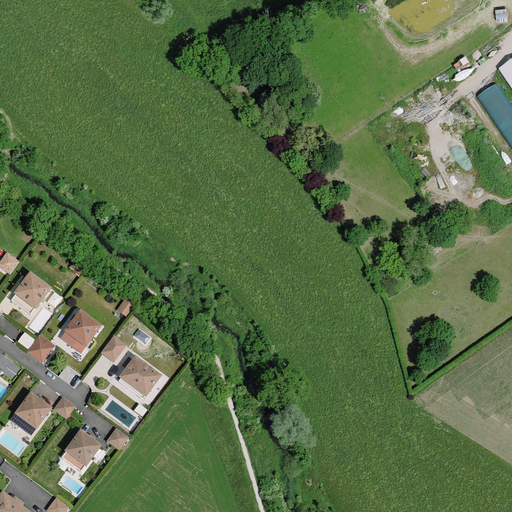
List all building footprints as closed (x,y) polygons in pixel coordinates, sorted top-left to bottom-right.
[(511,62),(499,71),(511,89),(511,62)] [(500,126),(511,120),(511,105),(501,84),(483,93),(500,126)] [(7,254),(0,263),(0,266),(10,273),(18,263),(7,254)] [(30,274),(15,294),(35,309),(49,289),(30,274)] [(80,312),(66,332),(85,347),(100,327),(80,312)] [(28,352),(42,362),(53,347),(40,337),(28,352)] [(114,337),(103,353),(114,362),(126,346),(114,337)] [(135,358),(120,378),(146,398),(161,377),(135,358)] [(30,395),(16,415),(35,430),(50,410),(30,395)] [(63,399),(55,410),(66,419),(75,407),(63,399)] [(116,431),(108,442),(120,450),(128,439),(116,431)] [(81,433),(66,453),(86,467),(100,447),(81,433)] [(28,511),(4,494),(0,498),(0,511),(28,511)] [(57,500),(48,511),(49,511),(65,511),(68,508),(57,500)]
